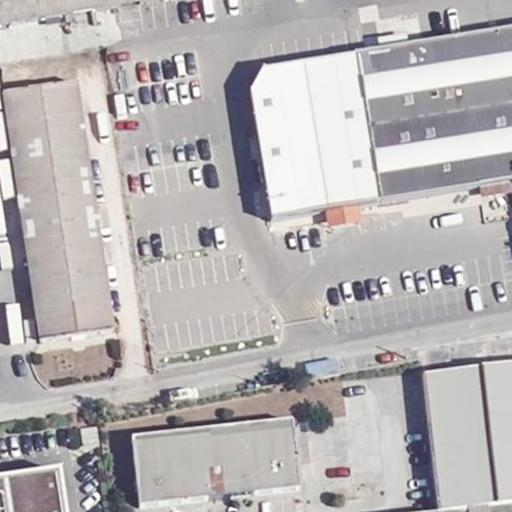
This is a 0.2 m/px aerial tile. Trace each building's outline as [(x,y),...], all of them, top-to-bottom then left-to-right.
[(0,0),(0,24),(177,0),(0,0)] [(511,29),(261,70),(248,94),(269,222),(477,188),(511,182),(511,29)] [(112,329),(76,80),(5,92),(39,339),(112,329)] [(511,182),(477,188),(479,202),(511,195),(511,182)] [(17,295),(22,323),(33,322),(28,293),(17,295)] [(511,511),(511,365),(420,376),(428,439),(435,511),(511,511)] [(249,485),(250,494),(299,489),(291,421),(131,439),(139,507),(194,500),(229,497),(227,487),(249,485)] [(61,511),(56,476),(0,484),(0,511),(61,511)] [(229,497),(250,494),(249,485),(227,487),(229,497)]
